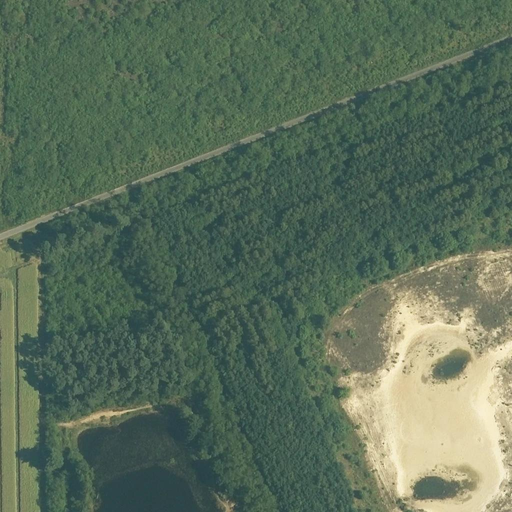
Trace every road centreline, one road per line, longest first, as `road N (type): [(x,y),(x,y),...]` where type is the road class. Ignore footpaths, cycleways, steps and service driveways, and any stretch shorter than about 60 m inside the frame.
road 1 (unclassified): [(511,38),(0,234)]
road 2 (track): [(64,418),(53,213)]
